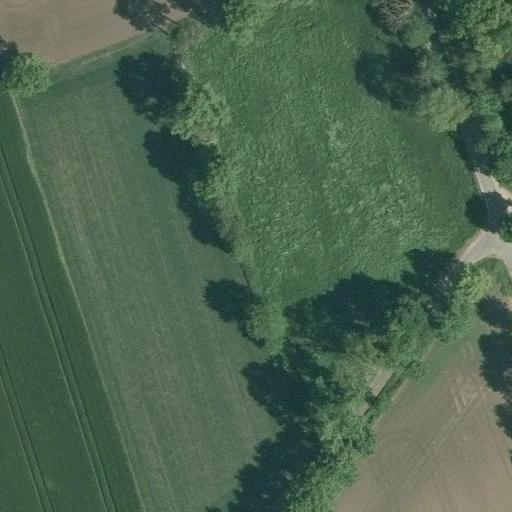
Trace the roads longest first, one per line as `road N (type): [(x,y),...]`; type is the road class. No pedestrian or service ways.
road 1 (unclassified): [(270,511),(331,447),(445,277),(500,222)]
road 2 (unclassified): [(500,222),(418,0)]
